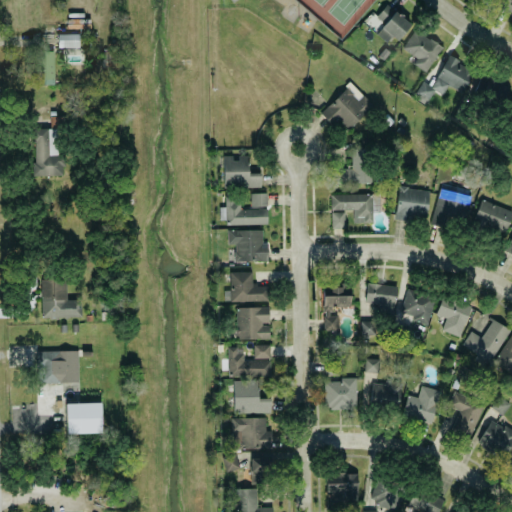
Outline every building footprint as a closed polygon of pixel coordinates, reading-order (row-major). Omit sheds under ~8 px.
[(511,0),(503,0),(499,9),(511,15),(511,0)] [(375,17),(383,22),(376,32),(393,43),(408,21),(383,5),(375,17)] [(233,13),(232,35),(249,35),(250,14),(233,13)] [(416,66),(440,60),(435,38),(425,41),(422,30),(410,32),(412,40),(401,42),(403,53),(412,51),(416,66)] [(56,46),(76,46),(76,32),(56,32),(56,46)] [(104,66),(121,65),(119,41),(109,42),(109,48),(102,49),(104,66)] [(240,41),(229,58),(244,68),(255,51),(240,41)] [(35,50),(35,78),(51,78),(51,50),(35,50)] [(474,70),(448,53),(435,75),(460,92),(474,70)] [(499,110),(507,83),(481,75),(473,102),(499,110)] [(335,117),(346,128),(371,104),(349,82),(319,112),(329,123),(335,117)] [(30,128),(31,175),(61,174),(61,154),(48,155),(47,146),(54,146),(54,128),(30,128)] [(334,181),(373,181),(373,148),(350,148),(350,167),(334,167),(334,181)] [(259,165),(246,165),(246,154),(221,154),(221,186),(259,186),(259,165)] [(428,189),(397,185),(393,216),(424,221),(428,189)] [(463,226),(469,193),(438,187),(432,221),(463,226)] [(265,223),(265,192),(248,192),(248,207),(239,207),(239,194),(224,194),(224,223),(265,223)] [(378,193),(328,193),(328,227),(342,227),(342,209),(351,209),(351,221),(371,221),(371,209),(378,209),(378,193)] [(479,199),(471,223),(503,233),(511,209),(479,199)] [(234,244),(234,260),(265,260),(265,242),(261,242),(261,229),(227,229),(227,244),(234,244)] [(511,233),(503,248),(511,253),(511,233)] [(229,300),(266,300),(266,284),(250,284),(250,270),(229,270),(229,300)] [(39,316),(79,316),(79,298),(62,298),(62,278),(39,278),(39,316)] [(395,285),(366,280),(362,303),(392,307),(395,285)] [(321,329),(335,328),(334,306),(348,305),(348,282),(319,283),(321,329)] [(434,294),(406,286),(399,310),(426,318),(434,294)] [(457,333),(471,306),(444,292),(433,313),(447,321),(444,326),(457,333)] [(235,337),(266,337),(266,306),(235,306),(235,337)] [(479,336),(469,330),(461,343),(488,360),(508,329),(490,318),(479,336)] [(360,319),(360,334),(374,333),(374,319),(360,319)] [(511,331),(493,360),(511,373),(511,331)] [(227,345),(226,374),(268,374),(268,344),(251,344),(251,358),(243,358),(243,346),(227,345)] [(58,349),(37,349),(37,381),(58,381),(58,349)] [(378,357),(364,357),(363,370),(377,370),(378,357)] [(324,372),(337,373),(337,359),(324,359),(324,372)] [(354,407),(354,377),(323,377),(323,407),(354,407)] [(255,379),(231,379),(231,411),(268,411),(268,398),(255,398),(255,379)] [(398,381),(369,381),(369,407),(398,407),(398,381)] [(406,393),(400,414),(430,422),(439,389),(419,384),(416,396),(406,393)] [(458,410),(449,431),(468,439),(483,403),(453,390),(447,405),(458,410)] [(502,413),(509,402),(497,394),(490,405),(502,413)] [(64,401),(65,431),(100,431),(100,401),(64,401)] [(236,431),(236,447),(269,447),(269,430),(263,430),(263,416),(230,416),(230,431),(236,431)] [(511,440),(511,431),(490,417),(474,440),(500,458),(511,440)] [(225,469),(238,467),(234,452),(222,455),(225,469)] [(250,482),(270,482),(269,456),(249,457),(250,482)] [(357,500),(356,471),(326,472),(327,501),(357,500)] [(403,483),(375,476),(369,501),(396,508),(403,483)] [(435,511),(442,499),(413,484),(404,501),(418,508),(416,511),(435,511)] [(232,511),(271,511),(272,505),(256,505),(256,487),(233,487),(232,511)]
